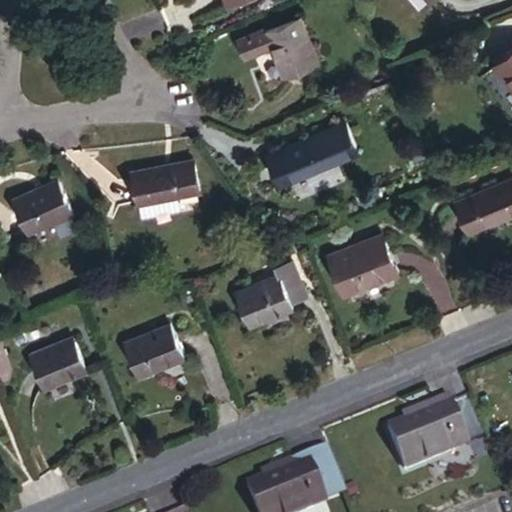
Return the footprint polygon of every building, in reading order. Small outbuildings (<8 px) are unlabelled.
[(212,0),(220,18),(259,2),(258,0),(212,0)] [(317,18),(281,32),(288,48),(300,76),(336,62),(317,18)] [(262,59),(288,48),(281,32),(280,30),(254,41),(262,59)] [(349,127),(292,150),(304,180),(361,158),(349,127)] [(148,169),(154,202),(195,195),(215,191),(210,159),(148,169)] [(82,183),(36,195),(46,232),(92,220),(82,183)] [(511,190),(477,205),(489,235),(511,225),(511,190)] [(197,210),(195,195),(154,202),(156,212),(161,217),(197,210)] [(409,235),(349,259),(364,298),(424,274),(409,235)] [(298,283),(255,300),(268,335),(312,318),(310,311),(326,304),(312,269),(296,276),(298,283)] [(187,328),(144,345),(156,379),(200,362),(187,328)] [(91,342),(48,359),(61,395),(104,378),(91,342)] [(432,407),(384,427),(401,469),(466,441),(447,394),(429,401),(432,407)] [(0,399),(0,420),(10,410),(0,399)] [(326,443),(291,457),(293,464),(262,476),(245,482),(256,511),(288,511),(311,503),(307,494),(341,480),(326,443)] [(260,471),(262,476),(293,464),(291,457),(260,471)] [(307,494),(311,503),(345,488),(341,480),(307,494)]
